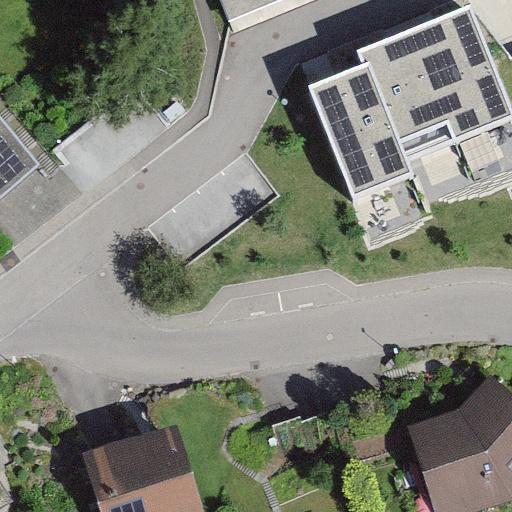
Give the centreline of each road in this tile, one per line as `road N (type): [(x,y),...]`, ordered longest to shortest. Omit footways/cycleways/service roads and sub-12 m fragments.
road 1 (residential): [(39,283),(74,326),(149,355),(465,316),(511,319)]
road 2 (residential): [(39,283),(144,204)]
